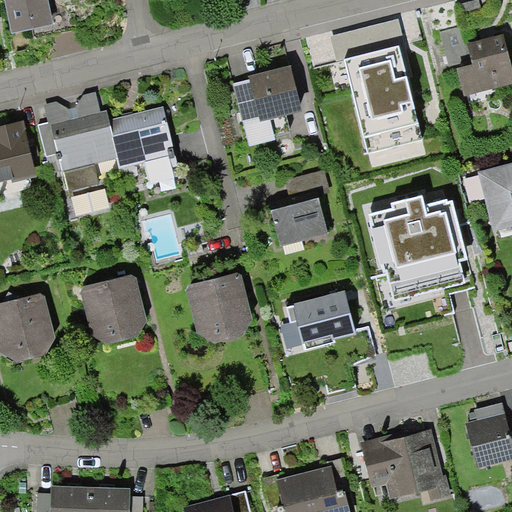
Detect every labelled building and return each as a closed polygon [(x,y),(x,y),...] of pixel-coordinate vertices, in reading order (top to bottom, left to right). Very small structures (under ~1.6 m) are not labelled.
[(52,0),(9,0),(20,36),(59,25),(52,0)] [(399,18),(330,36),(336,61),(344,59),(398,45),(405,44),(399,18)] [(461,25),(440,31),(450,71),(457,69),(472,64),(466,44),(461,25)] [(511,67),(503,34),(466,44),(472,64),(457,69),(464,96),(511,82),(511,67)] [(398,45),(344,59),(367,153),(422,139),(398,45)] [(255,81),(237,85),(252,147),(279,140),(274,119),(308,111),(296,63),(253,74),(255,81)] [(48,122),(50,121),(51,124),(101,112),(96,91),(83,94),(75,107),(69,108),(56,101),(44,104),(48,122)] [(163,107),(109,120),(118,158),(120,167),(175,154),(163,107)] [(101,112),(51,124),(59,153),(68,190),(99,183),(95,164),(118,158),(109,120),(106,110),(101,112)] [(46,156),(59,153),(51,124),(50,121),(48,122),(38,124),(46,156)] [(25,124),(0,130),(0,198),(3,198),(0,185),(0,183),(37,174),(25,124)] [(511,167),(484,175),(500,232),(511,228),(511,167)] [(447,198),(425,204),(422,195),(390,203),(391,208),(368,214),(385,275),(387,275),(394,302),(466,283),(460,262),(468,259),(452,200),(448,201),(447,198)] [(324,197),(274,209),(284,249),(334,236),(324,197)] [(247,270),(189,286),(202,334),(227,342),(251,337),(260,319),(247,270)] [(139,274),(84,289),(93,335),(115,347),(138,342),(150,324),(139,274)] [(296,306),(288,308),(292,323),(302,320),(309,349),(360,336),(348,288),(295,302),(296,306)] [(47,294),(0,304),(0,344),(2,352),(21,361),(45,355),(57,339),(47,294)] [(511,423),(507,403),(466,414),(481,470),(511,462),(511,423)] [(433,426),(366,443),(376,485),(392,481),(396,497),(427,490),(431,507),(459,500),(453,476),(445,478),(433,426)] [(274,508),(281,506),(283,511),(351,511),(346,493),(357,490),(349,456),(328,461),(330,468),(282,480),(281,475),(267,479),(274,508)] [(135,511),(137,490),(55,484),(54,496),(39,495),(38,511),(135,511)] [(253,511),(248,490),(184,507),(185,511),(253,511)]
